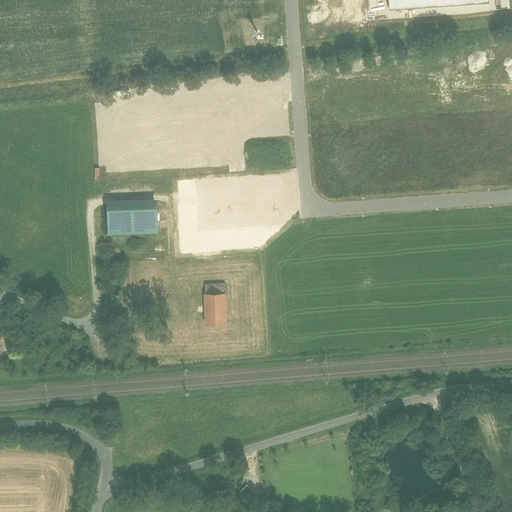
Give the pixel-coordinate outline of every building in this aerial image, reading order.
[(488,0),(388,0),(389,9),(488,1),(488,0)] [(273,177),(209,182),(212,218),(276,213),(273,177)] [(156,202),(108,203),(108,233),(157,231),(156,202)] [(205,294),(205,324),(227,324),(227,294),(205,294)] [(249,471),(238,474),(244,491),(254,488),(249,471)]
